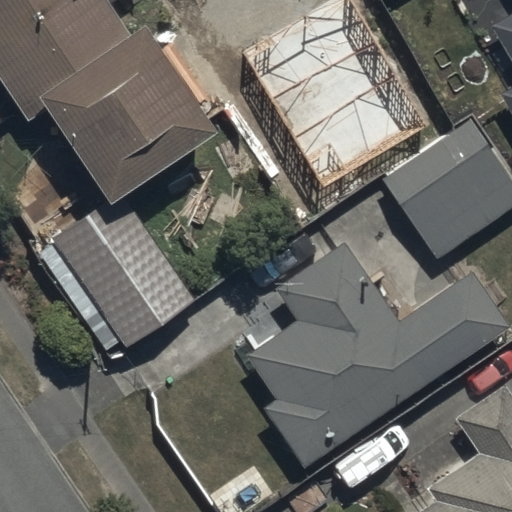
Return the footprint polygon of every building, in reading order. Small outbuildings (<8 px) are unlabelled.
[(0,0),(0,71),(26,110),(47,96),(106,183),(214,110),(142,5),(126,15),(115,0),(0,0)] [(511,14),(491,27),(511,62),(511,88),(502,95),(511,111),(511,14)] [(448,16),(418,44),(454,83),(484,56),(448,16)] [(511,173),(471,111),(380,170),(434,252),(511,200),(511,173)] [(120,183),(35,240),(104,343),(120,332),(124,338),(193,291),(120,183)] [(315,466),(306,453),(414,381),(424,394),(480,357),(469,342),(509,315),(472,259),(397,309),(345,231),(274,278),(297,311),(245,345),(275,390),(263,398),(300,454),(276,471),(285,486),(315,466)] [(400,511),(511,511),(511,385),(503,373),(453,406),(476,441),(425,475),(434,489),(400,511)]
